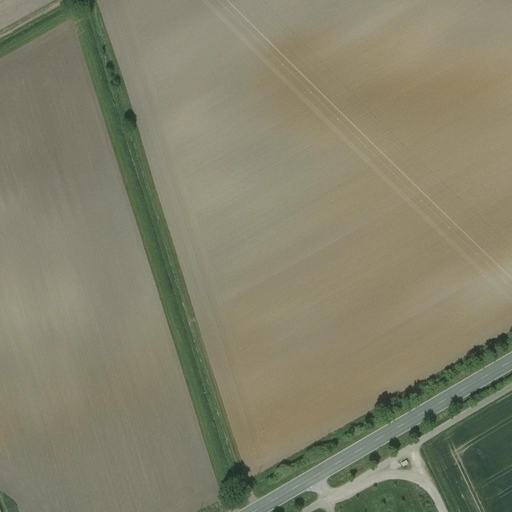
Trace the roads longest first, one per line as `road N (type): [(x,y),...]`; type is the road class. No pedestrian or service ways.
road 1 (primary): [(511,360),(253,511)]
road 2 (track): [(328,505),(392,473),(432,487),(444,511)]
